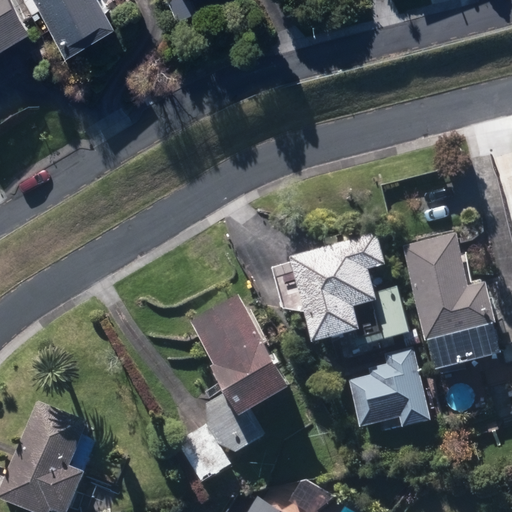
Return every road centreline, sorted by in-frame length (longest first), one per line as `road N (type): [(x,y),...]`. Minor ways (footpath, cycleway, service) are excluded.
road 1 (residential): [(511,92),(255,167),(0,322)]
road 2 (residential): [(0,222),(238,84),(511,8)]
